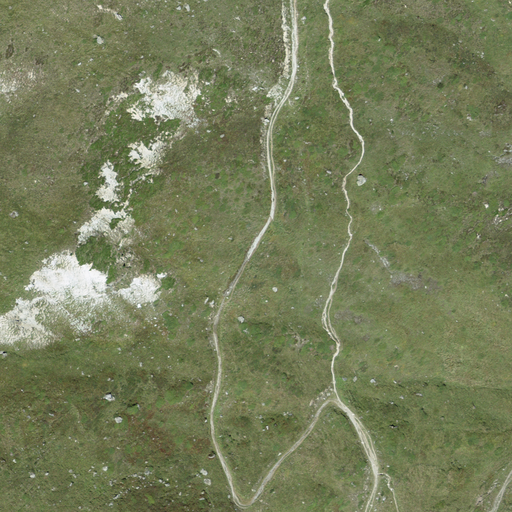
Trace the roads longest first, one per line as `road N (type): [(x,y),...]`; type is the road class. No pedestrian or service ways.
road 1 (track): [(334,398),(243,507),(233,504),(210,417),(218,376),(212,323),(268,223),(268,128),(289,75),(289,0)]
road 2 (track): [(371,511),(379,481),(373,464),(359,457),(334,398)]
